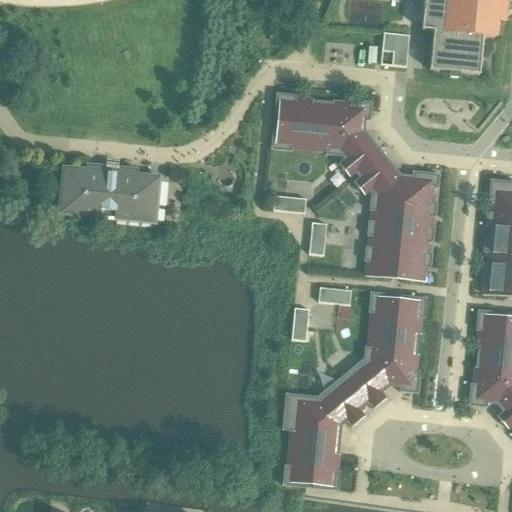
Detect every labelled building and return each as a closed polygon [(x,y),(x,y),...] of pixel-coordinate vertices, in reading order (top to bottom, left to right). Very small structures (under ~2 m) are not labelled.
[(478,77),(482,38),(494,39),(496,20),(493,20),(495,0),(434,0),(428,72),(448,74),(458,75),(478,77)] [(405,69),(407,49),(408,38),(383,35),(379,67),(405,69)] [(295,98),(276,96),(270,151),(289,153),(290,149),(325,153),(325,157),(341,158),(370,194),(368,213),(372,213),(371,224),(367,224),(366,238),(370,239),(369,250),(365,249),(363,264),(367,264),(366,278),(422,283),(424,270),(428,270),(429,255),(425,255),(426,244),(430,244),(432,230),(428,230),(429,219),(433,219),(434,205),(430,204),(432,189),(436,189),(437,177),(412,174),(411,179),(399,178),(363,133),(364,122),(368,122),(370,105),(349,103),(348,107),(295,102),(295,98)] [(100,172),(96,218),(153,223),(158,178),(118,174),(118,169),(104,168),(103,173),(100,172)] [(96,218),(100,172),(63,169),(58,214),(96,218)] [(511,184),(490,183),(487,205),(491,206),(490,215),(486,214),(485,229),(489,229),(488,240),(484,240),(482,254),(486,255),(485,266),(481,265),(480,280),(484,280),(482,296),(511,299),(511,184)] [(304,201),(273,198),(271,213),(303,216),(304,201)] [(325,227),(310,225),(307,257),(322,258),(325,227)] [(349,293),(318,290),(317,305),(348,308),(349,293)] [(394,298),(369,295),(368,315),(371,315),(368,350),(364,350),(363,360),(315,399),(284,397),(281,432),(291,433),(287,468),(283,468),(281,487),(337,493),(339,473),(335,473),(339,428),(388,388),(399,389),(398,393),(415,395),(417,374),(414,374),(418,320),(423,320),(425,301),(400,298),(399,303),(394,302),(394,298)] [(307,312),(293,311),(290,342),(304,344),(307,312)] [(502,316),(477,313),(475,333),(479,333),(473,387),(470,387),(468,407),(484,409),(485,405),(496,406),(511,425),(511,316),(507,316),(507,321),(501,320),(502,316)]
